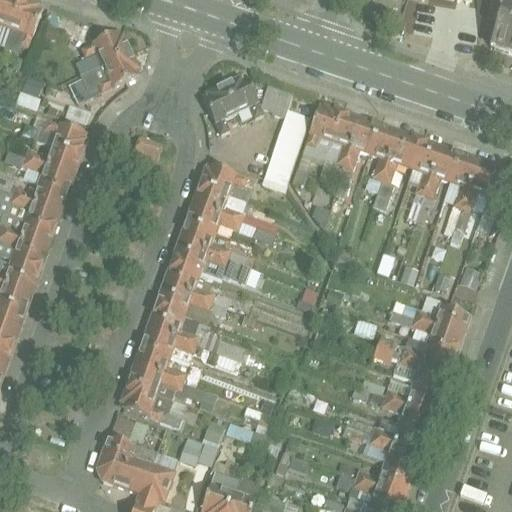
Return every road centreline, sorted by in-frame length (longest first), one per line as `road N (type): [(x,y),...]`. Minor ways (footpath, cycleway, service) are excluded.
road 1 (residential): [(173,82),(187,157),(65,495)]
road 2 (residential): [(173,82),(116,133),(0,458)]
road 3 (residential): [(511,289),(435,511)]
road 4 (secondary): [(323,49),(511,116)]
road 5 (secondary): [(323,49),(198,12)]
